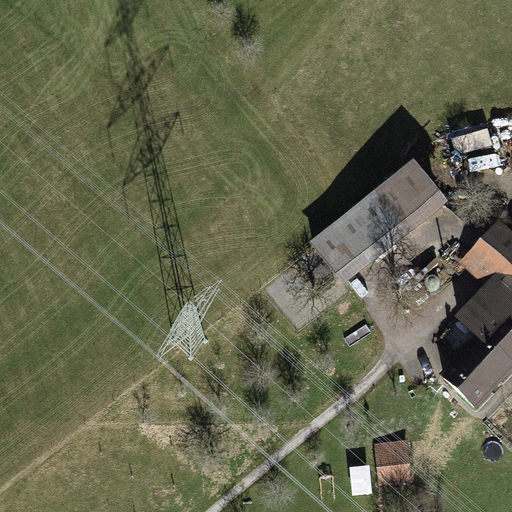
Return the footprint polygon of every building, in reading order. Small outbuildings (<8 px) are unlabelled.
[(491,135),(454,140),(457,156),(493,150),(491,135)] [(418,168),(314,242),(345,284),(448,210),(418,168)] [(477,342),(442,378),(479,415),(511,379),(511,234),(501,224),(459,267),(484,291),(457,323),(477,342)] [(410,440),(376,442),(378,484),(412,483),(410,440)] [(353,499),(373,498),(371,470),(352,471),(353,499)]
